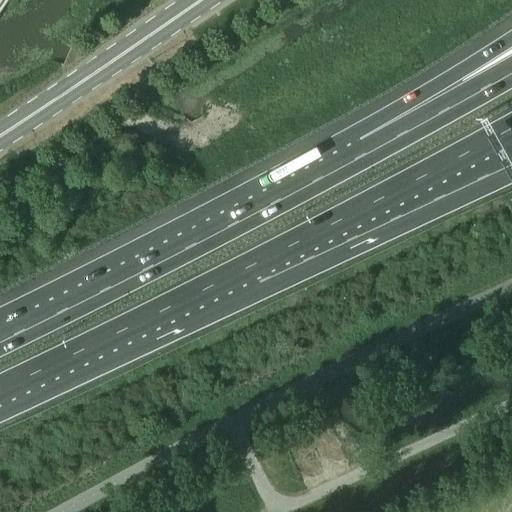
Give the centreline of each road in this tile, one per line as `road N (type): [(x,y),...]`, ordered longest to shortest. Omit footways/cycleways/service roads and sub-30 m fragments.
road 1 (motorway): [(0,389),(511,131)]
road 2 (motorway): [(379,147),(0,341)]
road 3 (unclassified): [(511,404),(279,511),(232,423)]
road 4 (primary): [(0,133),(195,0)]
road 5 (motorway): [(511,37),(428,88),(379,147)]
road 6 (motorway): [(511,74),(379,147)]
